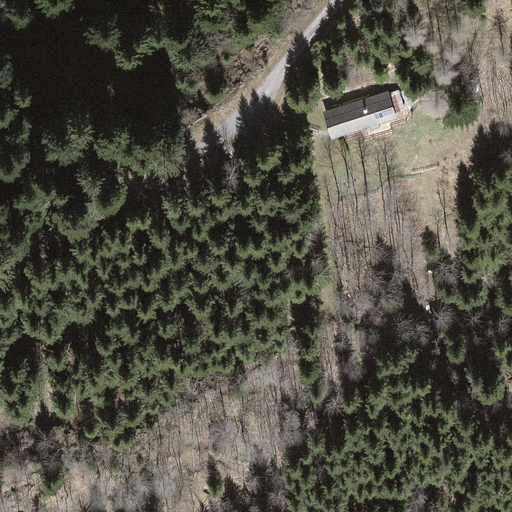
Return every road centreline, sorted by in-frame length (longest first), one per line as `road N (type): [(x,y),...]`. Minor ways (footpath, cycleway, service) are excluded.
road 1 (track): [(251,103),(220,133),(0,280)]
road 2 (track): [(340,0),(251,103)]
